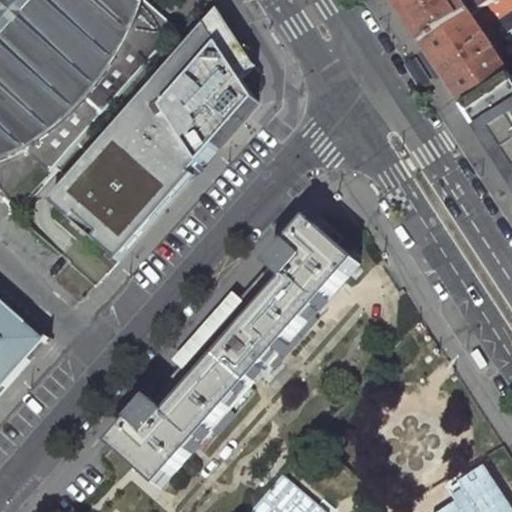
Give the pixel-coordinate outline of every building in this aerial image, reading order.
[(0,0),(0,162),(7,161),(16,156),(25,151),(51,174),(178,28),(174,24),(170,21),(146,0),(145,0),(0,0)] [(427,47),(472,16),(495,0),(394,0),(427,47)] [(195,176),(204,167),(260,103),(250,79),(255,71),(218,15),(162,78),(130,115),(71,182),(52,203),(56,206),(119,262),(195,176)] [(511,81),(511,75),(472,16),(427,47),(470,110),(511,81)] [(511,81),(470,110),(511,174),(511,81)] [(361,265),(312,221),(271,267),(272,269),(267,275),(266,274),(232,312),(233,314),(214,336),(194,358),(193,356),(159,395),(160,396),(155,402),(154,401),(113,446),(162,489),(361,265)] [(0,397),(49,342),(0,299),(0,397)] [(438,344),(421,318),(411,329),(427,351),(438,344)] [(511,511),(511,503),(490,467),(414,511),(511,511)] [(336,511),(289,473),(256,511),(336,511)]
